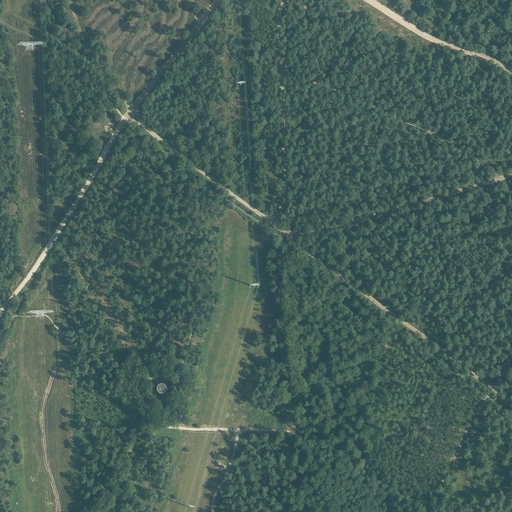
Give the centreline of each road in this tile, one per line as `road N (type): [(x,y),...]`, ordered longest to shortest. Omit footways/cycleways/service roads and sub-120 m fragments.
road 1 (track): [(132,110),(141,125),(490,390)]
road 2 (track): [(290,236),(511,175)]
road 3 (track): [(272,223),(285,194),(278,9),(286,0)]
road 4 (track): [(141,426),(152,380),(57,232)]
road 5 (track): [(295,434),(276,252),(285,232)]
road 6 (track): [(0,10),(92,64),(132,110)]
road 7 (track): [(368,0),(435,40),(511,70)]
road 8 (track): [(57,232),(132,110)]
road 9 (track): [(132,110),(219,0)]
